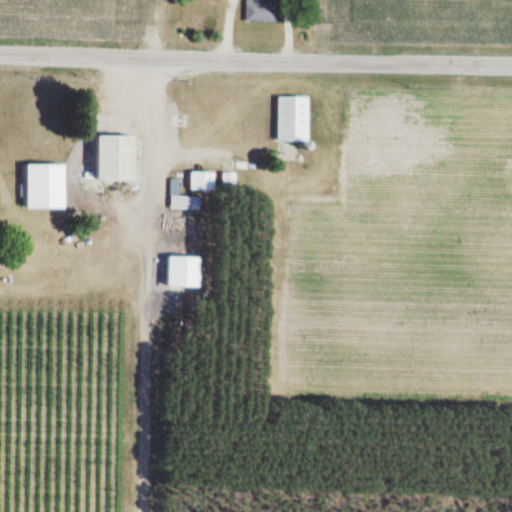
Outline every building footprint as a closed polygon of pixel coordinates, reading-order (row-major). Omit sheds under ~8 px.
[(244,0),(245,23),(276,23),(275,0),(244,0)] [(309,97),(277,97),(277,140),(309,140),(309,97)] [(100,179),(137,179),(137,134),(100,134),(100,179)] [(214,171),(189,171),(189,190),(214,190),(214,171)] [(170,209),(202,209),(202,196),(177,196),(177,179),(170,179),(170,209)]
